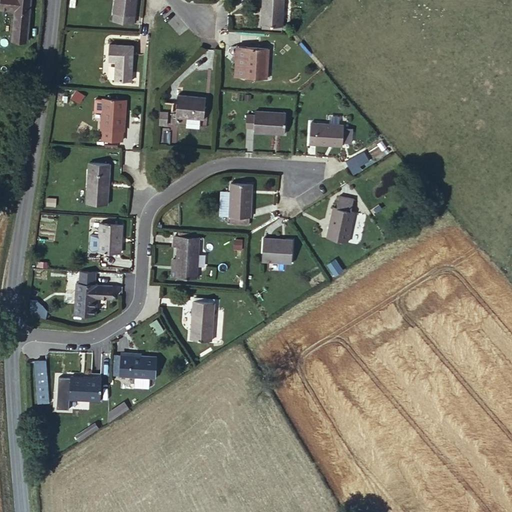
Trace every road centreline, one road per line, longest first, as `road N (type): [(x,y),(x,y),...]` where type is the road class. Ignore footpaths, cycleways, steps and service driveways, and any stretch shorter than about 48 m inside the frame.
road 1 (residential): [(301,179),(294,166),(279,163),(206,165),(161,194),(146,217),(140,299),(116,323),(86,336),(11,338)]
road 2 (tertiary): [(51,0),(11,338)]
road 3 (tertiary): [(11,338),(23,511)]
